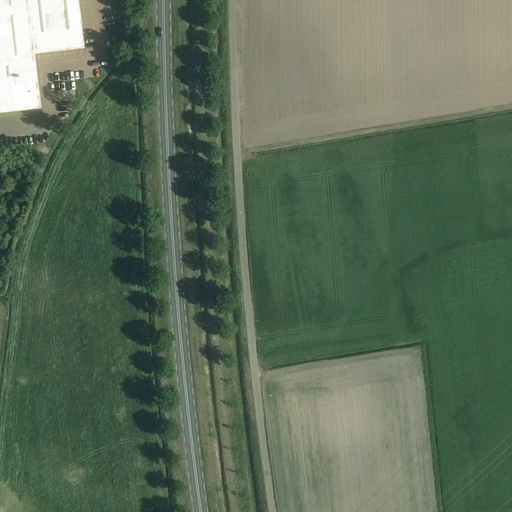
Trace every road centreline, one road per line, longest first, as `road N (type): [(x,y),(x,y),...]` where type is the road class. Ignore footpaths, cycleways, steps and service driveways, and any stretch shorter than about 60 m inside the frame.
road 1 (unclassified): [(274,511),(237,155),(234,0)]
road 2 (primary): [(200,511),(173,252),(162,0)]
